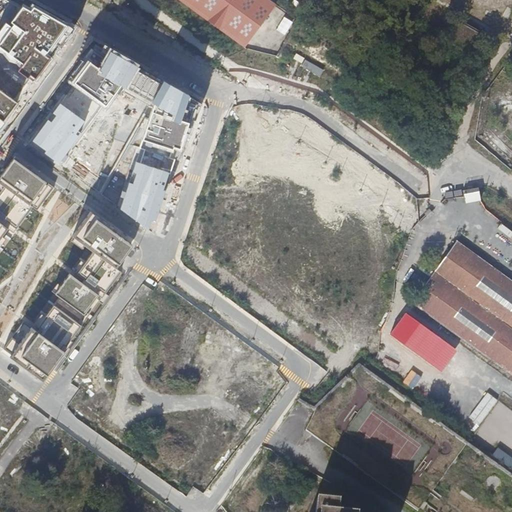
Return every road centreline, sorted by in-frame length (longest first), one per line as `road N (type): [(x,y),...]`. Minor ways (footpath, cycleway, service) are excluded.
road 1 (residential): [(161,250),(306,367),(205,511)]
road 2 (residential): [(51,405),(161,250)]
road 3 (residential): [(7,140),(161,250)]
road 4 (residential): [(197,511),(51,405)]
road 5 (residential): [(89,25),(219,108)]
road 6 (residential): [(161,250),(219,108)]
road 7 (residential): [(7,140),(89,25)]
